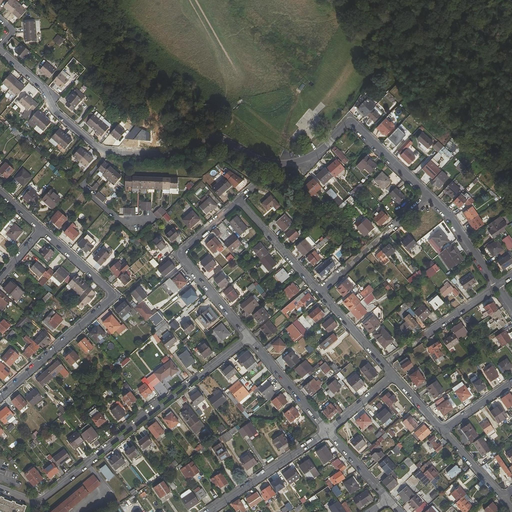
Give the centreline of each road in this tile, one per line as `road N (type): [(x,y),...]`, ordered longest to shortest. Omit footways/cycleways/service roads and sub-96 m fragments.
road 1 (residential): [(105,154),(184,153),(221,138),(267,161),(295,162),(314,156),(350,122),(427,196)]
road 2 (residential): [(248,336),(42,500),(0,489)]
road 3 (residential): [(0,396),(112,295),(41,229)]
road 4 (residential): [(237,201),(182,255),(248,336)]
road 5 (residential): [(0,52),(105,154)]
road 6 (residential): [(327,431),(209,511)]
road 7 (residential): [(248,336),(327,431)]
road 8 (residential): [(321,291),(237,201)]
road 9 (residential): [(105,154),(81,185),(119,219),(150,218)]
